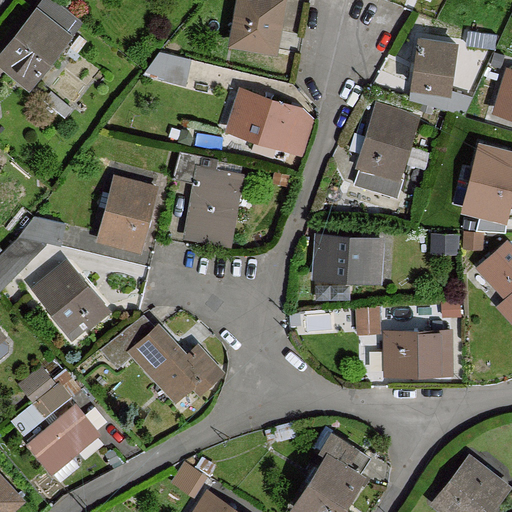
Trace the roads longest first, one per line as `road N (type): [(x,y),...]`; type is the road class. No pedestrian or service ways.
road 1 (residential): [(429,400),(274,406),(214,428),(62,511)]
road 2 (residential): [(385,511),(429,400)]
